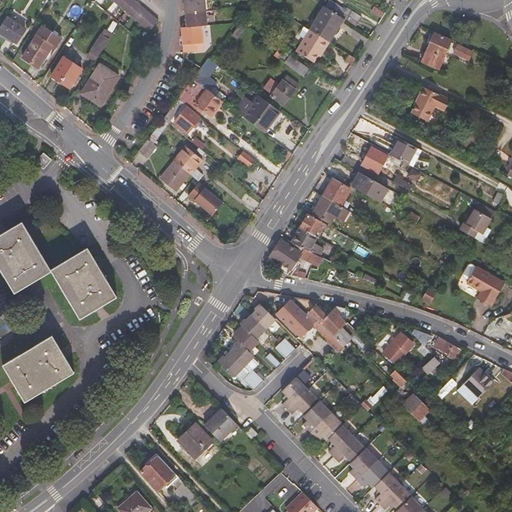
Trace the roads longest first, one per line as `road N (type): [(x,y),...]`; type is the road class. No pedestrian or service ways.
road 1 (secondary): [(237,272),(407,19)]
road 2 (residential): [(237,272),(419,319),(511,363)]
road 3 (secondary): [(36,508),(116,439),(183,357)]
road 4 (tertiary): [(91,152),(237,272)]
road 5 (residential): [(91,152),(109,139),(157,63),(172,4)]
road 6 (residential): [(253,405),(355,511)]
road 7 (unknown): [(145,407),(232,511)]
